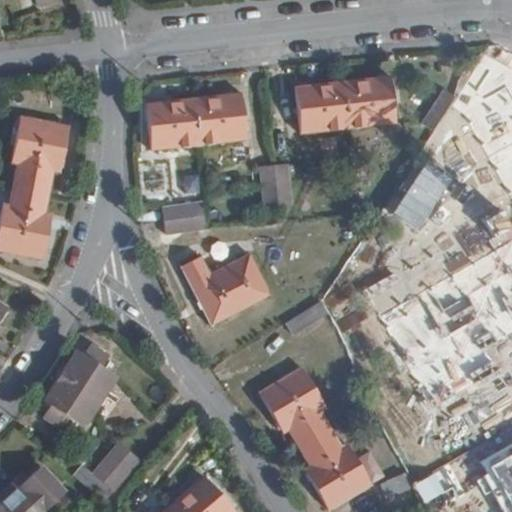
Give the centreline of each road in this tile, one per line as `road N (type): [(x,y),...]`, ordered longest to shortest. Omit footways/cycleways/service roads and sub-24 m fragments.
road 1 (residential): [(511,9),(108,52)]
road 2 (residential): [(286,511),(166,336),(109,185)]
road 3 (residential): [(0,407),(76,293),(95,252),(109,185)]
road 4 (residential): [(109,185),(108,52)]
